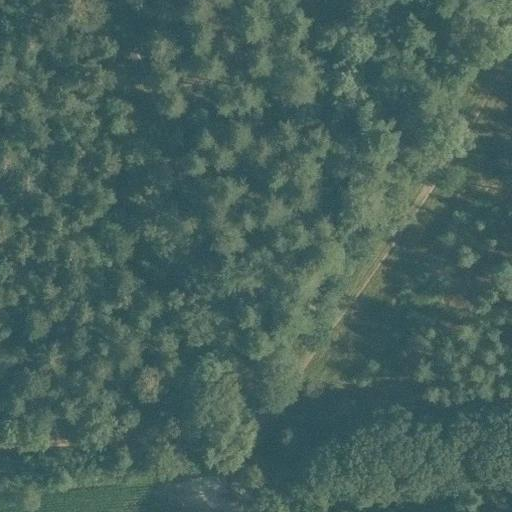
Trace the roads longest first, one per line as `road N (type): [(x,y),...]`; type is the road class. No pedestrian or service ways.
road 1 (track): [(279,511),(113,0)]
road 2 (track): [(511,404),(0,440)]
road 3 (track): [(273,422),(511,48)]
